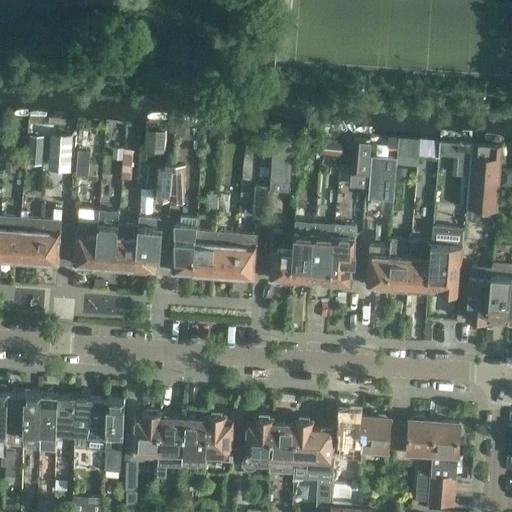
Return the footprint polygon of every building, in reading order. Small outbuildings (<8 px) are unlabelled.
[(51,121),(48,153),(70,155),(72,123),(51,121)] [(76,125),(75,138),(85,138),(86,125),(76,125)] [(147,130),(145,151),(165,153),(166,131),(147,130)] [(29,136),(27,164),(41,165),(43,137),(29,136)] [(396,162),(417,164),(418,165),(420,139),(400,137),(399,144),(398,144),(396,162)] [(367,176),(370,140),(354,139),(352,167),(357,167),(356,175),(357,175),(367,176)] [(323,140),(322,155),(342,156),(343,142),(323,140)] [(469,175),(471,143),(459,142),(458,155),(457,174),(469,175)] [(502,145),(471,143),(469,175),(467,208),(496,210),(502,145)] [(394,198),(396,162),(398,144),(388,144),(387,157),(371,156),(368,196),(394,198)] [(113,147),(112,159),(122,159),(123,149),(123,148),(113,147)] [(130,178),(133,149),(124,148),(121,177),(130,178)] [(271,173),(269,173),(268,189),(290,190),(293,150),(273,149),(271,173)] [(77,150),(76,174),(88,175),(90,150),(77,150)] [(172,200),(185,200),(186,164),(173,163),(172,200)] [(396,167),(395,179),(407,180),(408,168),(396,167)] [(511,168),(502,167),(501,185),(507,186),(511,182),(511,168)] [(21,191),(22,178),(23,170),(6,169),(5,192),(21,193),(21,191)] [(159,172),(158,194),(168,194),(169,172),(159,172)] [(266,217),(268,189),(269,173),(261,172),(260,185),(256,185),(254,216),(266,217)] [(217,214),(218,194),(207,194),(207,213),(217,214)] [(229,194),(218,194),(217,214),(228,214),(229,194)] [(38,261),(41,217),(28,216),(29,210),(21,209),(21,216),(20,216),(17,259),(38,261)] [(53,218),(41,217),(38,261),(58,262),(61,218),(59,218),(59,213),(53,212),(53,218)] [(0,257),(17,259),(20,216),(0,214),(0,216),(0,257)] [(95,265),(98,221),(86,220),(86,214),(81,214),(80,220),(78,220),(74,263),(95,265)] [(310,280),(314,232),(315,217),(307,217),(306,231),(305,231),(303,245),(293,244),(290,279),(310,280)] [(149,224),(138,223),(135,268),(156,269),(159,221),(150,220),(149,224)] [(115,266),(118,222),(98,221),(95,265),(115,266)] [(135,268),(138,223),(118,222),(115,266),(135,268)] [(193,272),(195,238),(196,238),(196,228),(197,223),(176,222),(172,271),(193,272)] [(334,233),(331,282),(351,283),(353,263),(354,252),(353,252),(355,226),(346,225),(346,227),(335,226),(334,233)] [(431,225),(430,240),(427,289),(438,290),(438,291),(459,293),(464,228),(431,225)] [(213,274),(216,230),(196,228),(196,238),(195,238),(193,272),(213,274)] [(290,279),(293,244),(294,230),(274,229),(270,277),(290,279)] [(233,275),(236,231),(216,230),(213,274),(233,275)] [(257,233),(236,231),(233,275),(254,276),(257,233)] [(310,280),(331,282),(334,233),(314,232),(310,280)] [(408,287),(411,239),(391,237),(390,245),(387,286),(408,287)] [(427,289),(430,240),(411,239),(408,287),(427,289)] [(387,286),(390,245),(370,243),(367,285),(387,286)] [(508,321),(511,279),(497,278),(497,273),(501,273),(504,251),(492,251),(490,271),(487,319),(508,321)] [(487,319),(490,271),(476,270),(475,276),(470,276),(467,318),(487,319)] [(425,326),(423,342),(431,342),(432,326),(432,322),(425,322),(425,326)] [(0,385),(0,440),(6,441),(7,426),(8,389),(7,389),(5,385),(0,385)] [(22,440),(25,389),(8,388),(8,389),(7,426),(8,426),(7,440),(22,440)] [(40,429),(43,391),(42,391),(25,389),(22,440),(40,441),(40,429)] [(56,430),(58,393),(43,391),(40,429),(56,430)] [(72,431),(75,394),(58,393),(56,430),(72,431)] [(89,432),(91,395),(75,394),(72,431),(89,432)] [(104,445),(107,396),(91,395),(89,432),(88,444),(104,445)] [(107,396),(104,445),(122,447),(125,397),(107,396)] [(159,451),(160,415),(161,411),(144,410),(144,414),(135,414),(134,434),(134,435),(126,435),(125,454),(145,454),(145,450),(158,451),(159,451)] [(363,447),(365,414),(355,413),(353,411),(346,411),(344,413),(340,412),(337,445),(340,445),(339,455),(343,459),(362,461),(363,447)] [(208,413),(208,418),(206,453),(207,453),(219,454),(219,459),(232,459),(233,454),(233,449),(232,449),(233,419),(225,418),(225,414),(208,413)] [(388,449),(388,447),(390,420),(391,416),(386,416),(384,414),(377,413),(375,415),(365,414),(363,447),(388,449)] [(182,464),(184,416),(160,415),(159,451),(158,451),(157,475),(165,475),(166,463),(182,464)] [(206,453),(208,418),(184,416),(182,464),(206,465),(207,453),(206,453)] [(270,458),(272,421),(273,417),(256,416),(256,420),(247,420),(246,450),(244,450),(243,460),(257,461),(257,457),(270,458)] [(433,452),(435,419),(425,418),(423,416),(416,416),(413,418),(409,417),(409,421),(390,420),(388,447),(407,448),(407,450),(432,452),(433,452)] [(296,418),(296,422),(294,459),(318,460),(315,511),(331,511),(332,502),(334,455),(319,454),(321,424),(312,423),(313,419),(296,418)] [(460,421),(435,419),(433,452),(432,452),(431,464),(430,475),(455,477),(457,453),(458,453),(459,434),(461,432),(462,425),(460,423),(460,421)] [(294,459),(296,422),(272,421),(270,458),(269,469),(293,470),(294,459)] [(6,451),(6,479),(15,479),(15,451),(6,451)] [(55,458),(55,479),(67,479),(69,479),(69,458),(55,458)] [(430,475),(431,464),(419,464),(417,499),(429,500),(430,475)] [(453,504),(455,477),(430,475),(429,500),(429,502),(453,504)] [(103,511),(104,498),(74,497),(73,511),(103,511)] [(39,498),(37,511),(53,511),(54,504),(50,504),(50,499),(39,498)] [(369,511),(370,505),(332,502),(331,511),(369,511)]
